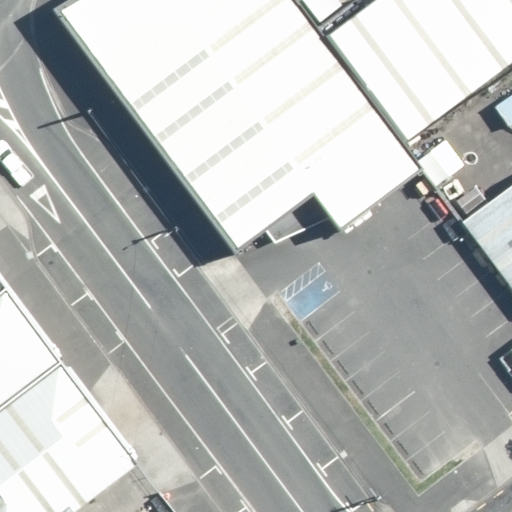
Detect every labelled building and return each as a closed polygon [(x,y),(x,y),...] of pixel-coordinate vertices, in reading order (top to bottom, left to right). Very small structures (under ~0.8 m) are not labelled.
[(427,169),(299,0),(71,0),(60,7),(236,254),(268,229),(278,243),(336,217),(346,231),(427,169)] [(511,65),(511,0),(374,0),(331,33),(413,140),(511,65)] [(511,188),(464,222),(511,290),(511,188)] [(0,363),(29,342),(0,302),(0,363)] [(102,441),(29,342),(0,363),(0,511),(4,511),(37,488),(102,441)] [(54,511),(37,488),(4,511),(54,511)]
